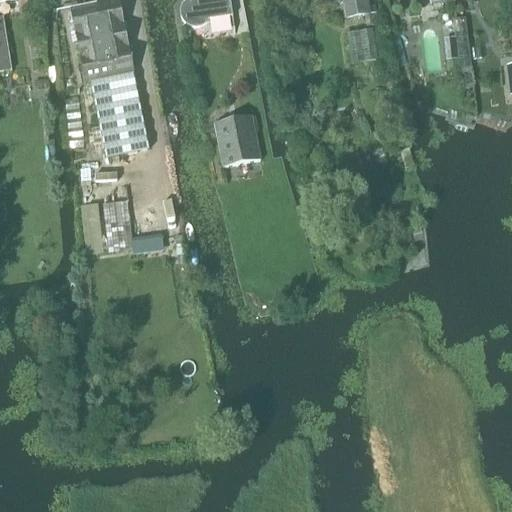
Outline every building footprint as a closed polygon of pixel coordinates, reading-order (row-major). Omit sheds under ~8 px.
[(184,0),(185,5),(183,7),(181,13),(181,15),(182,19),(184,23),(194,30),(203,29),(209,23),(208,22),(233,18),(229,0),(184,0)] [(367,0),(335,0),(337,5),(342,4),(345,21),(365,18),(367,28),(379,26),(376,8),(369,9),(367,0)] [(148,152),(118,3),(71,12),(86,85),(90,85),(106,161),(148,152)] [(0,74),(14,73),(4,19),(0,20),(0,74)] [(475,68),(461,70),(463,87),(477,85),(475,68)] [(213,126),(222,171),(261,163),(252,119),(213,126)]
